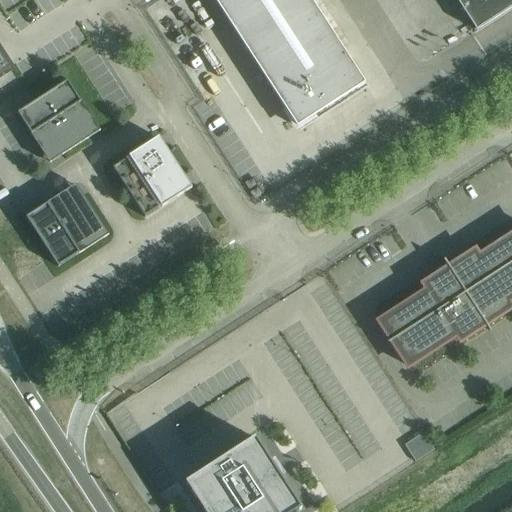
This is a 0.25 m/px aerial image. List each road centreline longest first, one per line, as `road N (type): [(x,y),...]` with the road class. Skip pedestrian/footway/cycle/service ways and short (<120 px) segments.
road 1 (unclassified): [(511,62),(249,230)]
road 2 (unclassified): [(75,466),(71,440),(88,398),(276,274)]
road 3 (unclassified): [(276,274),(511,122)]
road 4 (unknown): [(511,350),(434,399),(420,398),(363,309),(365,287),(376,276)]
road 5 (unclassified): [(357,0),(412,84),(511,21)]
road 6 (unclassified): [(91,0),(83,4),(154,117),(168,108)]
road 7 (unclassified): [(249,230),(168,108)]
road 8 (tertiary): [(75,466),(0,349)]
road 9 (unclassified): [(168,108),(175,90),(115,0)]
